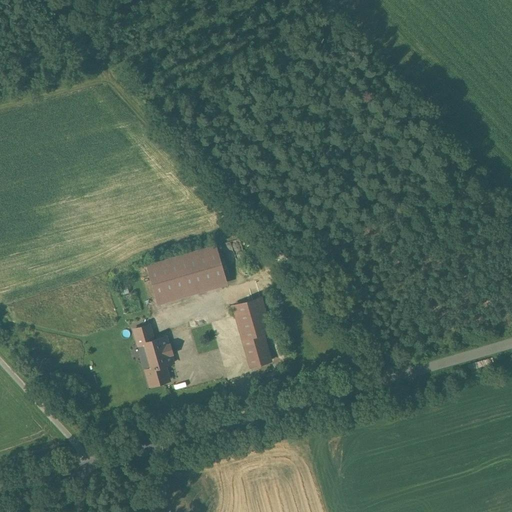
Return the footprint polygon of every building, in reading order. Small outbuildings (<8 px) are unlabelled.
[(220,246),(151,266),(162,304),(231,284),(220,246)] [(273,253),(286,267),(292,261),(280,247),(273,253)] [(266,294),(237,303),(256,368),(276,362),(268,334),(276,331),(266,294)] [(125,299),(127,310),(141,307),(138,296),(125,299)] [(164,366),(177,362),(169,334),(157,337),(153,323),(138,327),(143,344),(148,342),(155,366),(150,367),(155,386),(169,382),(164,366)]
